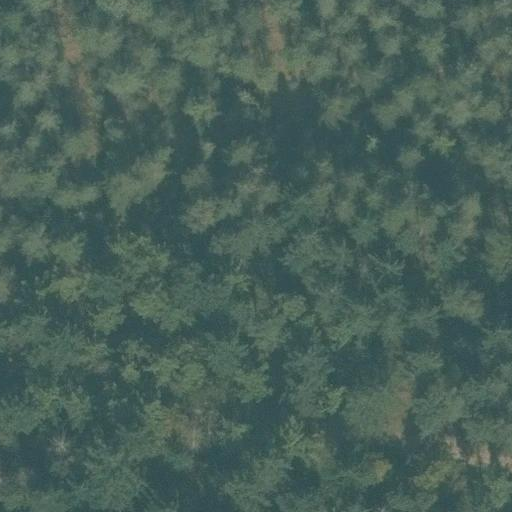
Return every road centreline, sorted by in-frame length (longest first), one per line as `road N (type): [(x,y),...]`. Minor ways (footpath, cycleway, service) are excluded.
road 1 (track): [(0,244),(46,278),(78,274),(511,30)]
road 2 (track): [(0,363),(511,455)]
